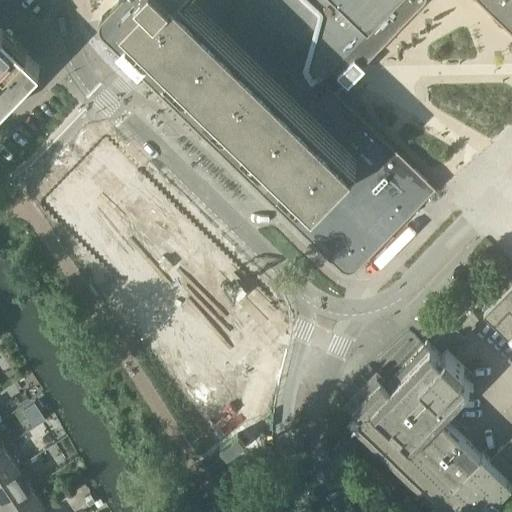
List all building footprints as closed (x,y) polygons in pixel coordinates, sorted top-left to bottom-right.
[(366,108),(352,95),(341,86),(359,68),(422,0),(487,0),(511,23),(511,0),(119,0),(119,1),(121,3),(123,6),(124,12),(119,17),(119,23),(132,35),(124,43),(125,44),(115,55),(111,50),(110,50),(118,59),(126,66),(132,72),(142,80),(137,76),(142,71),(143,72),(148,66),(147,65),(148,64),(186,101),(206,121),(206,120),(225,138),(224,139),(244,157),(263,175),(262,175),(345,254),(368,254),(438,184),(371,112),(368,110),(366,108)] [(0,104),(41,62),(0,22),(0,104)] [(511,282),(484,311),(511,339),(511,282)] [(358,409),(348,420),(442,511),(443,511),(456,499),(468,511),(479,511),(489,503),(492,506),(501,497),(497,494),(503,488),(506,491),(511,484),(511,434),(490,457),(482,450),(481,451),(443,415),(474,384),(459,370),(465,365),(446,347),(441,352),(427,339),(386,380),(377,371),(349,400),(358,409)] [(0,477),(18,465),(5,445),(0,448),(0,477)] [(0,506),(32,485),(18,465),(0,477),(0,506)] [(32,485),(0,506),(0,511),(7,511),(9,511),(35,511),(37,511),(46,506),(32,485)]
